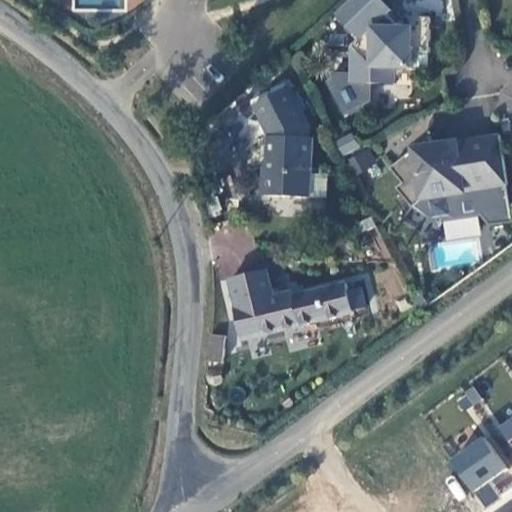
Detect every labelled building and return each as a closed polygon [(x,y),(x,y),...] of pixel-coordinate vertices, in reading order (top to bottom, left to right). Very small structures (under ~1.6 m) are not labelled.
[(399,35),(387,35),(376,22),(380,18),(362,0),(348,0),(326,23),(348,47),(340,54),(339,91),(362,92),(363,75),(400,76),(400,60),(418,60),(419,25),(399,24),(399,35)] [(274,99),(240,115),(253,149),(249,190),(246,193),(244,210),(289,215),(293,154),(290,154),(290,143),(274,99)] [(352,134),(336,140),(342,155),(358,150),(352,134)] [(447,158),(434,160),(420,144),(382,176),(393,191),(387,196),(403,216),(414,206),(448,202),(449,209),(471,206),(470,197),(498,193),(491,143),(446,149),(447,158)] [(348,157),(354,173),(375,165),(370,150),(348,157)] [(235,307),(218,311),(226,343),(342,316),(341,309),(364,303),(359,287),(282,304),(281,299),(271,301),(268,289),(233,297),(235,307)] [(466,411),(481,399),(473,388),(457,399),(466,411)] [(511,414),(496,426),(511,448),(511,414)] [(481,433),(446,462),(473,494),(508,465),(481,433)]
